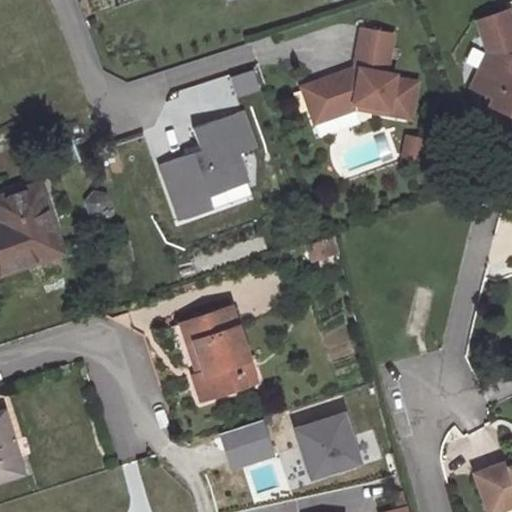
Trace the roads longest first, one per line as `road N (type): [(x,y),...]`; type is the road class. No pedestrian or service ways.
road 1 (residential): [(0,368),(85,341),(109,350),(133,425)]
road 2 (residential): [(435,511),(417,447),(435,390)]
